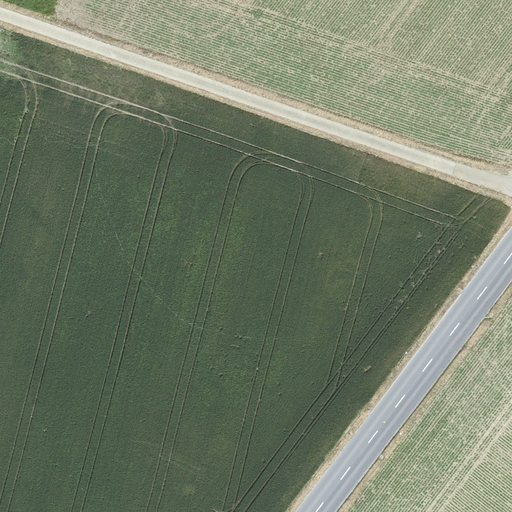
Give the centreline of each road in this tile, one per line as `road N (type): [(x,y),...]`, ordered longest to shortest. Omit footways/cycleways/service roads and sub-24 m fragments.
road 1 (track): [(511,206),(17,0)]
road 2 (tertiary): [(317,511),(511,254)]
